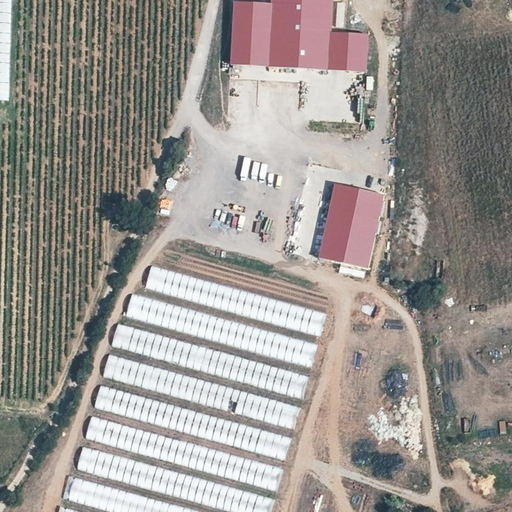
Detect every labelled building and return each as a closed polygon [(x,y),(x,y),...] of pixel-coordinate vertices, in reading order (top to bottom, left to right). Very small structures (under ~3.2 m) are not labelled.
[(12,0),(0,0),(0,98),(10,99),(12,0)] [(271,0),(272,5),(234,3),(232,53),(269,55),(268,68),(329,71),(330,58),(367,60),(368,36),(331,34),(332,0),(271,0)] [(344,26),(345,3),(337,3),(335,26),(344,26)] [(231,66),(268,68),(269,55),(232,53),(231,66)] [(366,73),(367,60),(330,58),(329,71),(366,73)] [(348,121),(361,122),(361,112),(349,111),(348,121)] [(170,182),(168,202),(178,203),(180,183),(170,182)] [(384,196),(335,185),(319,259),(368,269),(384,196)] [(124,223),(115,219),(111,228),(120,231),(124,223)] [(267,511),(304,375),(119,321),(98,411),(64,511),(267,511)]
